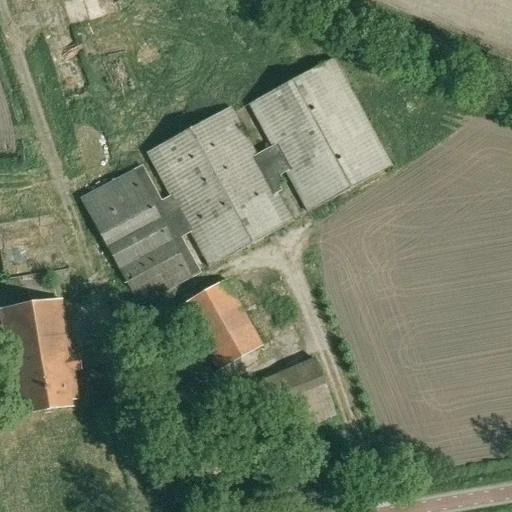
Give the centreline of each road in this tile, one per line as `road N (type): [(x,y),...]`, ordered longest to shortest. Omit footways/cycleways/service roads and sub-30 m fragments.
road 1 (track): [(0,2),(93,298)]
road 2 (track): [(327,0),(511,70)]
